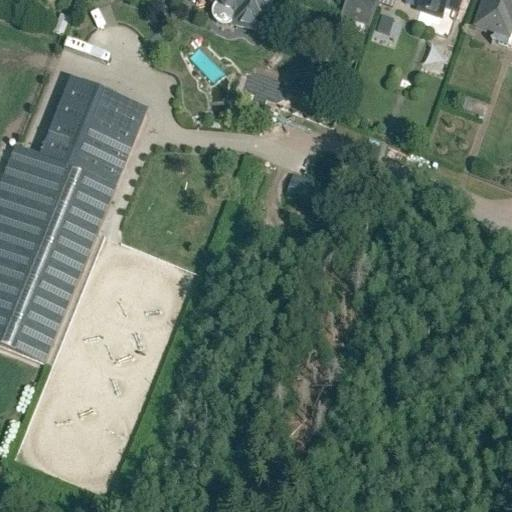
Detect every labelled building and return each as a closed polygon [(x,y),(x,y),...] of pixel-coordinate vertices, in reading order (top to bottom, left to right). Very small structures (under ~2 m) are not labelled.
[(230,22),(267,35),(276,0),(216,0),(216,1),(230,22)] [(328,14),(332,0),(294,0),(293,2),(328,14)] [(366,0),(345,0),(343,10),(371,18),(375,2),(366,0)] [(408,0),(409,0),(461,18),(467,0),(408,0)] [(511,31),(511,0),(483,0),(477,19),(511,31)] [(20,154),(0,145),(0,349),(31,362),(133,108),(52,76),(20,154)]
